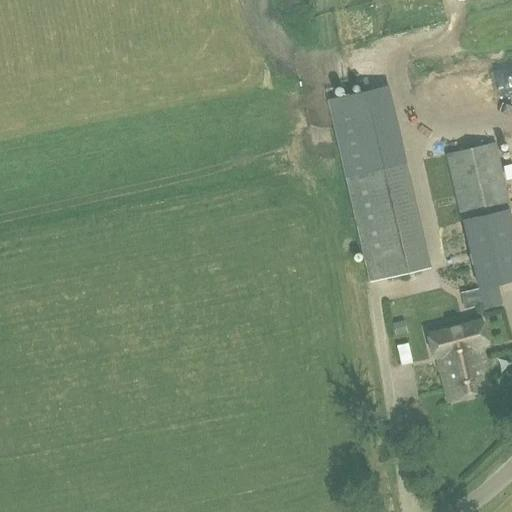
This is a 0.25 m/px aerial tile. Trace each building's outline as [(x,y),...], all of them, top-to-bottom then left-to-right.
[(411,26),(435,14),(429,0),(404,12),(411,26)] [(429,267),(388,85),(329,99),(370,280),(429,267)] [(481,310),(502,305),(497,284),(511,281),(511,206),(497,142),(444,155),(481,310)] [(491,389),(483,353),(489,352),(483,323),(431,334),(439,369),(441,368),(448,398),(491,389)] [(405,363),(417,361),(413,341),(401,344),(405,363)]
